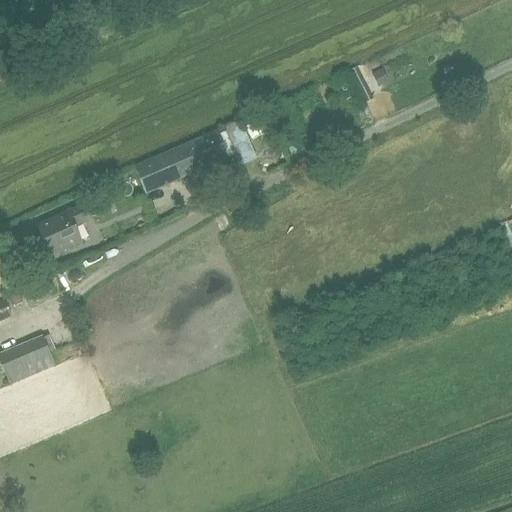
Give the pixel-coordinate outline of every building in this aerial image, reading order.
[(319,72),(325,87),(344,80),(337,65),(319,72)] [(301,138),(286,100),(272,105),(287,144),(301,138)] [(145,194),(228,157),(216,130),(132,166),(145,194)] [(229,148),(230,169),(241,169),(240,148),(229,148)] [(85,222),(78,206),(36,225),(50,256),(80,243),(73,227),(85,222)] [(0,319),(10,316),(3,301),(0,302),(0,319)] [(0,363),(9,385),(55,366),(49,353),(54,350),(47,335),(42,337),(42,335),(0,352),(0,363)]
